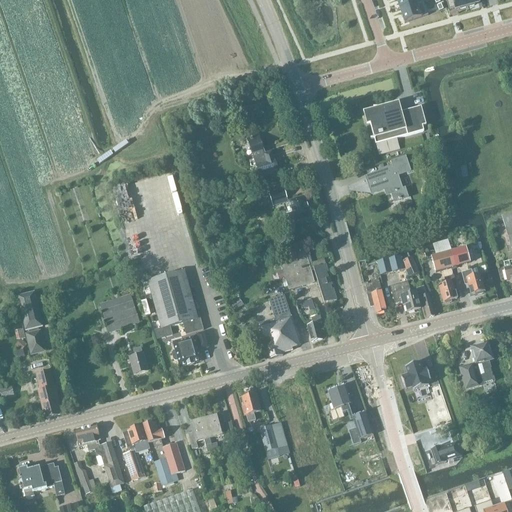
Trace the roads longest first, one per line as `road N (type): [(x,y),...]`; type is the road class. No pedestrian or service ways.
road 1 (tertiary): [(0,440),(370,342)]
road 2 (tertiary): [(370,342),(298,87)]
road 3 (unknown): [(223,381),(174,210)]
road 4 (residential): [(370,342),(418,511)]
road 5 (tertiary): [(370,342),(511,306)]
road 6 (residential): [(511,29),(386,64)]
